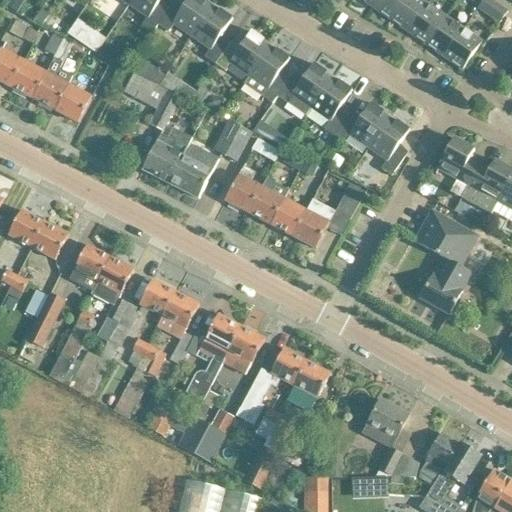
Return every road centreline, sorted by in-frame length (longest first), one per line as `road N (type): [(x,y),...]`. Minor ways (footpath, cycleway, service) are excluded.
road 1 (unclassified): [(332,319),(0,144)]
road 2 (residential): [(332,319),(446,117)]
road 3 (residential): [(446,117),(254,0)]
road 4 (unclassified): [(511,424),(332,319)]
